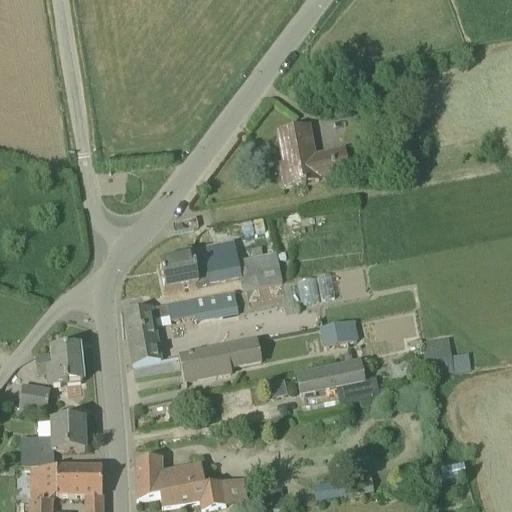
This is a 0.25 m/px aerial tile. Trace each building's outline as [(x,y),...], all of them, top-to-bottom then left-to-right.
[(319,184),(319,181),(348,175),(344,153),(314,159),(308,129),(277,135),(282,165),(287,190),(319,184)] [(198,286),(194,267),(205,265),(202,253),(192,256),(192,254),(175,258),(176,262),(159,265),(164,292),(198,286)] [(205,265),(194,267),(198,286),(208,284),(209,288),(240,282),(242,293),(282,285),(276,257),(207,271),(206,265),(205,265)] [(297,281),(301,306),(332,302),(328,277),(297,281)] [(191,302),(166,307),(168,319),(169,323),(195,318),(191,302)] [(152,323),(168,319),(166,307),(123,316),(132,368),(159,363),(152,323)] [(357,343),(353,324),(318,331),(322,351),(357,343)] [(454,376),(449,342),(422,346),(427,381),(454,376)] [(256,344),(178,360),(183,385),(231,375),(230,373),(261,367),(256,344)] [(81,385),(78,350),(49,353),(49,358),(34,359),(36,379),(45,379),(46,388),(81,385)] [(295,377),(300,399),(336,392),(339,408),(366,402),(364,392),(358,365),(357,363),(295,377)] [(422,380),(410,383),(412,393),(424,390),(422,380)] [(267,383),(268,397),(281,396),(280,382),(267,383)] [(45,418),(45,417),(50,393),(22,388),(18,413),(45,418)] [(54,470),(53,455),(84,454),(83,424),(49,425),(49,441),(19,442),(20,470),(29,470),(54,470)] [(134,463),(136,506),(159,501),(161,511),(172,511),(198,507),(199,511),(213,511),(247,506),(243,482),(204,489),(200,468),(162,475),(162,462),(134,463)] [(466,480),(464,467),(448,469),(440,470),(442,484),(466,480)] [(29,470),(28,503),(25,503),(25,511),(101,511),(101,502),(101,471),(55,470),(54,470),(29,470)] [(313,488),(315,505),(373,495),(370,479),(313,488)] [(264,494),(266,511),(282,511),(284,511),(281,492),(264,494)]
